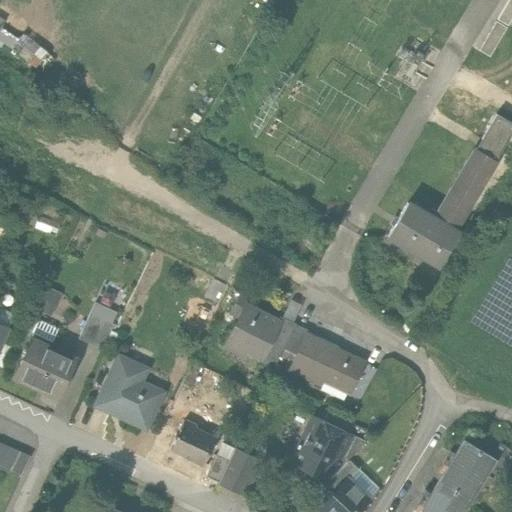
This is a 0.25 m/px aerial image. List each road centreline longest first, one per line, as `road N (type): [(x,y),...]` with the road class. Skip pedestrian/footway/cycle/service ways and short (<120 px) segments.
road 1 (residential): [(52,432),(221,511)]
road 2 (residential): [(383,511),(442,417),(477,407),(511,420)]
